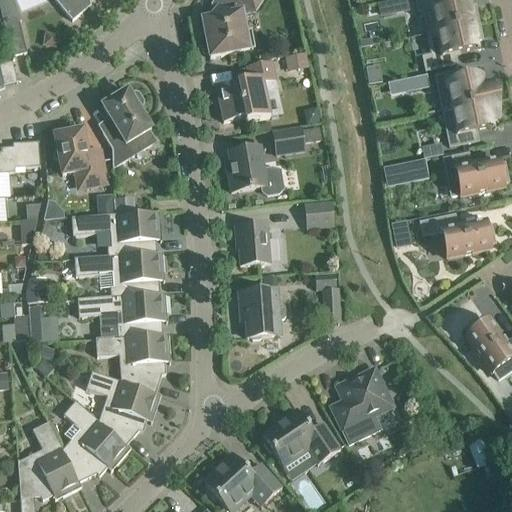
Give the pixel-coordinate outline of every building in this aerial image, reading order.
[(57,0),(54,2),(72,23),(90,8),(87,0),(57,0)] [(263,0),(220,0),(215,8),(217,9),(210,20),(202,21),(209,61),(249,53),(241,15),(254,13),(255,13),(263,0)] [(478,25),(474,9),(469,10),(467,3),(447,7),(445,0),(422,0),(415,2),(418,15),(423,14),(427,36),(478,25)] [(392,3),(378,6),(380,18),(395,15),(392,3)] [(3,28),(10,56),(11,59),(26,56),(19,24),(3,28)] [(481,42),(478,25),(427,36),(432,58),(423,60),(426,73),(456,67),(453,55),(477,50),(476,43),(481,42)] [(305,55),(285,58),(288,70),(307,66),(305,55)] [(16,81),(11,59),(10,56),(0,58),(0,75),(2,84),(16,81)] [(223,125),(242,121),(244,120),(245,125),(270,120),(265,95),(277,93),(271,65),(246,70),(249,83),(221,89),(223,98),(217,99),(223,125)] [(380,68),(367,71),(370,88),(383,86),(380,68)] [(459,74),(435,79),(442,115),(493,104),(489,86),(483,87),(482,82),(462,86),(459,74)] [(409,93),(428,89),(426,77),(406,81),(409,93)] [(134,95),(130,97),(127,93),(102,109),(114,129),(102,137),(112,152),(112,171),(134,159),(131,155),(138,150),(144,151),(150,147),(153,142),(148,134),(151,132),(138,112),(142,109),(144,104),(139,96),(134,95)] [(496,121),(493,104),(442,115),(450,150),(474,145),(472,133),(492,129),(491,123),(496,121)] [(272,136),(276,158),(304,153),(300,132),(272,136)] [(106,187),(105,180),(101,160),(88,163),(82,133),(54,138),(62,178),(75,175),(77,182),(88,190),(106,187)] [(25,145),(27,170),(40,169),(38,144),(25,145)] [(27,170),(25,145),(12,146),(12,150),(13,150),(14,171),(27,170)] [(441,146),(422,150),(425,162),(444,157),(441,146)] [(0,150),(0,152),(0,155),(2,176),(15,175),(14,171),(13,150),(12,150),(0,150)] [(272,171),(263,172),(259,150),(228,155),(232,177),(228,177),(231,195),(260,191),(261,196),(266,200),(279,198),(284,193),(281,173),(272,171)] [(468,157),(443,162),(451,199),(460,197),(461,200),(503,191),(502,186),(508,185),(504,166),(498,168),(497,163),(470,168),(468,157)] [(400,167),(383,170),(387,187),(403,184),(400,167)] [(113,197),(96,198),(98,219),(114,218),(113,197)] [(124,201),(116,202),(117,217),(135,216),(134,209),(124,210),(124,201)] [(333,231),(331,205),(304,207),(306,234),(333,231)] [(40,208),(26,209),(27,224),(37,223),(40,208)] [(74,262),(162,256),(162,255),(156,255),(155,236),(160,235),(159,214),(135,216),(117,217),(114,218),(98,219),(71,221),(72,239),(95,238),(95,236),(114,234),(115,246),(111,250),(107,250),(108,259),(74,261),(74,262)] [(454,218),(420,225),(423,239),(441,235),(447,261),(489,252),(488,247),(494,246),(490,228),(484,229),(483,224),(456,230),(454,218)] [(406,224),(392,227),(394,237),(408,234),(406,224)] [(239,269),(259,268),(269,267),(266,227),(234,230),(235,243),(237,243),(239,269)] [(34,239),(21,240),(21,250),(32,249),(34,239)] [(50,252),(38,253),(39,263),(51,262),(50,252)] [(163,276),(162,256),(74,262),(75,280),(98,278),(98,276),(100,276),(100,291),(110,291),(110,300),(77,302),(77,303),(165,296),(159,296),(158,276),(163,276)] [(17,260),(14,265),(14,271),(24,270),(23,260),(17,260)] [(334,276),(314,278),(316,294),(322,293),(336,292),(334,276)] [(263,289),(277,288),(276,279),(262,280),(263,289)] [(29,282),(26,294),(27,306),(41,305),(40,281),(29,282)] [(282,308),(277,308),(276,292),(239,295),(240,314),(244,313),(246,341),(279,339),(278,323),(283,322),(286,319),(285,311),(282,308)] [(338,292),(336,292),(322,293),(324,328),(340,327),(338,292)] [(165,296),(77,303),(78,321),(101,319),(101,317),(105,317),(106,332),(113,332),(113,340),(95,342),(168,337),(168,336),(162,337),(161,317),(166,317),(165,296)] [(13,321),(22,320),(21,306),(12,307),(13,321)] [(41,310),(29,311),(31,342),(43,342),(41,310)] [(27,320),(22,320),(13,321),(15,345),(29,344),(27,320)] [(498,382),(511,372),(511,341),(505,347),(489,324),(485,327),(482,322),(466,333),(470,338),(466,341),(491,376),(493,374),(498,382)] [(91,376),(160,399),(160,398),(155,396),(161,378),(165,378),(164,358),(169,357),(168,337),(95,342),(96,360),(119,358),(119,356),(123,356),(125,381),(123,386),(91,375),(91,376)] [(42,349),(39,358),(50,362),(54,353),(42,349)] [(44,363),(37,371),(48,380),(54,373),(44,363)] [(343,404),(331,410),(339,428),(348,447),(350,447),(380,432),(374,419),(392,410),(383,390),(374,372),(336,390),(343,404)] [(74,405),(130,453),(130,452),(126,449),(138,434),(142,435),(148,416),(154,418),(160,399),(91,376),(85,393),(107,400),(108,398),(112,399),(104,423),(100,427),(75,405),(74,405)] [(48,426),(81,491),(79,486),(96,477),(99,480),(112,464),(116,468),(130,453),(74,405),(63,418),(73,427),(64,438),(74,447),(68,453),(63,456),(48,425),(48,426)] [(276,430),(262,440),(265,445),(263,447),(270,458),(273,456),(283,471),(308,454),(316,467),(317,468),(340,453),(322,426),(311,434),(308,429),(296,413),(281,423),(283,426),(279,429),(278,429),(276,430)] [(62,500),(81,491),(48,426),(32,434),(42,454),(44,453),(46,457),(24,468),(19,468),(18,464),(17,464),(20,502),(40,500),(42,504),(60,495),(62,500)] [(215,477),(204,488),(208,493),(206,495),(215,505),(217,503),(225,511),(233,511),(250,498),(253,494),(265,506),(281,491),(273,482),(260,467),(249,476),(232,458),(221,468),(223,470),(215,477)]
